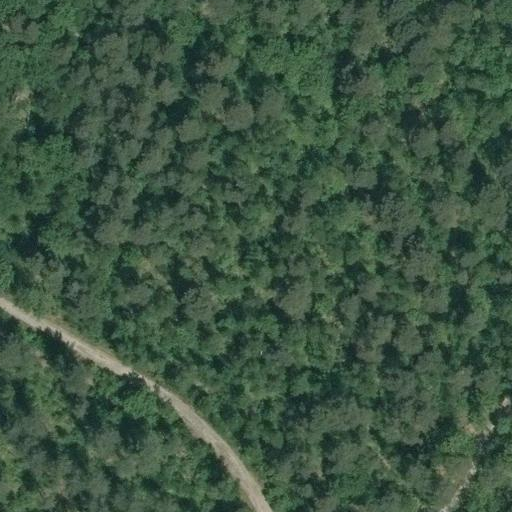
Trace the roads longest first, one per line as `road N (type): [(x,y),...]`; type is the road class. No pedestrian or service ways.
road 1 (track): [(264,511),(231,462),(170,402),(0,306)]
road 2 (track): [(447,511),(511,404)]
